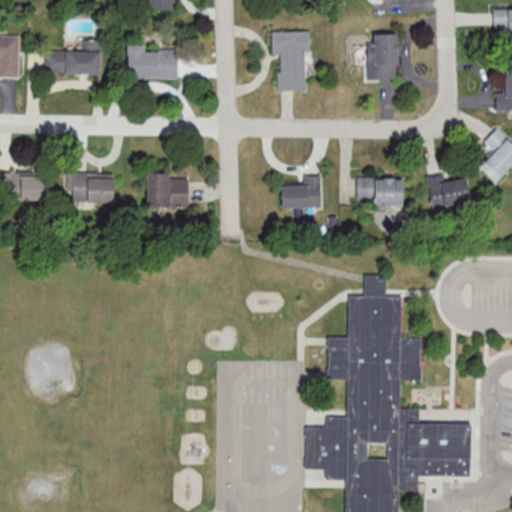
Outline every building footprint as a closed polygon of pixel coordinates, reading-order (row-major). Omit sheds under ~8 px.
[(175,0),(147,0),(148,12),(175,12),(175,0)] [(511,7),(493,8),(493,28),(507,28),(507,48),(511,47),(511,7)] [(272,55),(280,55),(280,90),(309,91),(310,30),(272,30),(272,55)] [(0,76),(20,77),(20,35),(0,34),(0,76)] [(398,78),(398,35),(368,35),(368,78),(398,78)] [(101,39),(81,39),(81,50),(44,50),(44,73),(101,73),(101,39)] [(177,79),(177,47),(127,47),(127,79),(177,79)] [(511,69),(506,69),(506,90),(495,90),(495,109),(511,108),(511,69)] [(495,181),(511,164),(511,142),(497,128),(484,142),(494,152),(480,167),(495,181)] [(0,199),(47,199),(47,172),(0,172),(0,199)] [(114,172),(67,172),(67,192),(73,192),(73,202),(114,202),(114,172)] [(322,208),(322,174),(302,174),(302,186),(280,186),(280,208),(322,208)] [(471,200),(466,178),(445,182),(443,174),(426,177),(432,208),(471,200)] [(147,175),(147,208),(188,208),(188,175),(147,175)] [(404,177),(357,177),(357,198),(374,198),(374,205),(404,205),(404,177)] [(403,296),(403,339),(423,339),(422,381),(402,381),(401,409),(421,410),(421,423),(472,424),(471,478),(420,477),(419,491),(400,491),(399,511),(345,511),(345,482),(327,481),(327,470),(306,469),(307,427),(328,428),(328,417),(347,418),(347,381),(328,380),(329,337),(348,337),(349,295),(366,296),(366,276),(389,276),(388,296),(403,296)]
